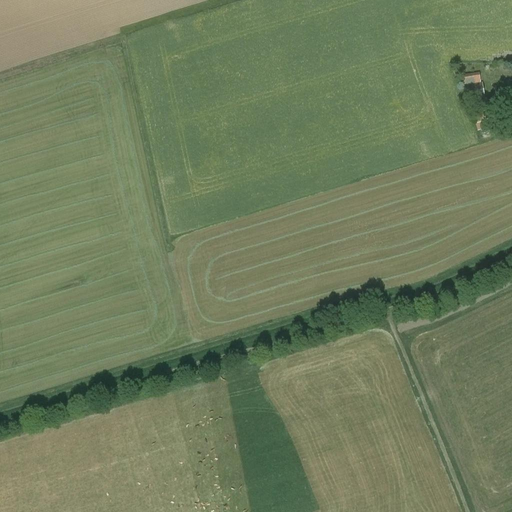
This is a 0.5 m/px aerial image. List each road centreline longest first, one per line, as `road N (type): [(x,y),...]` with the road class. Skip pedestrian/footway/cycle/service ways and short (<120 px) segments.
road 1 (track): [(0,424),(386,311)]
road 2 (track): [(0,78),(257,0)]
road 3 (track): [(386,311),(435,298),(511,260)]
